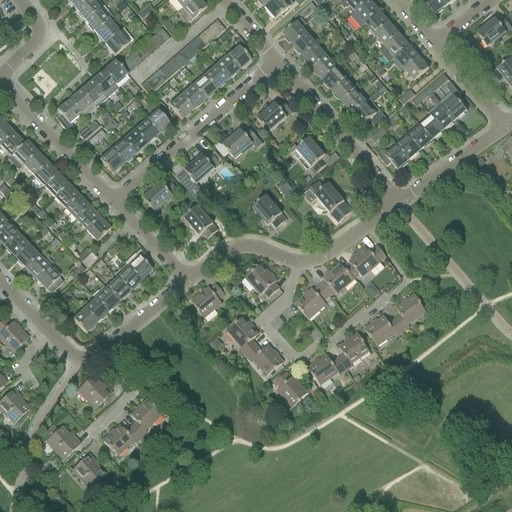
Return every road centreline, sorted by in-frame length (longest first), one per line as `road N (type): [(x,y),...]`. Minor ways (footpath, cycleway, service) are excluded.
road 1 (residential): [(387,297),(327,346),(294,358),(264,325),(287,301),(297,263)]
road 2 (residential): [(114,203),(278,62)]
road 3 (residential): [(398,202),(278,62)]
road 4 (residential): [(114,203),(0,84)]
road 5 (residential): [(398,202),(503,125)]
road 6 (residential): [(188,280),(240,247),(297,263)]
